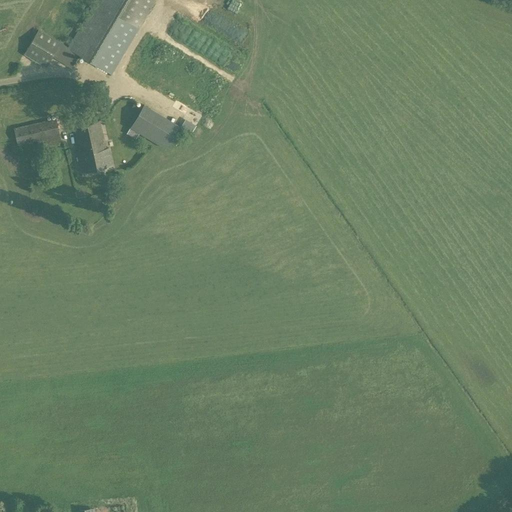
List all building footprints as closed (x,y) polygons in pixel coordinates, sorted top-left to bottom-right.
[(111,75),(155,1),(154,0),(95,0),(67,47),(38,30),(23,54),(45,68),(52,57),(71,69),(79,56),(111,75)] [(173,51),(150,37),(129,72),(152,85),(173,51)] [(169,150),(183,125),(146,104),(128,134),(140,141),(143,135),(169,150)] [(18,152),(61,142),(55,119),(14,128),(18,152)] [(81,173),(112,165),(108,148),(106,149),(99,121),(73,128),(79,151),(76,152),(81,173)] [(82,503),(82,511),(92,511),(97,511),(96,502),(82,503)]
